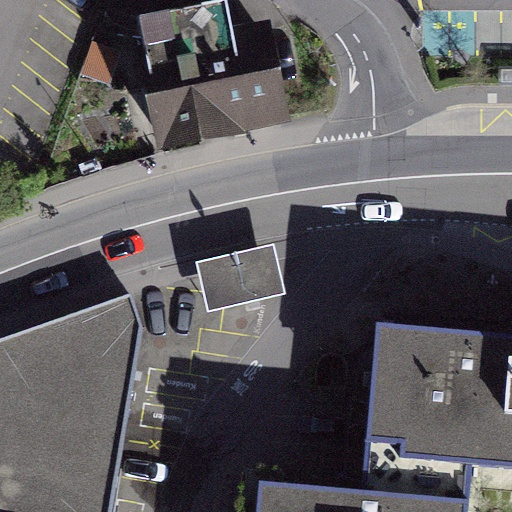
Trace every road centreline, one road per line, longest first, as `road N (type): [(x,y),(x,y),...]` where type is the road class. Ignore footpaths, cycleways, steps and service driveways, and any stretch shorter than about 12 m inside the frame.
road 1 (primary): [(378,178),(150,222),(0,275)]
road 2 (residential): [(378,178),(375,98),(360,40),(330,0)]
road 3 (primary): [(511,171),(378,178)]
